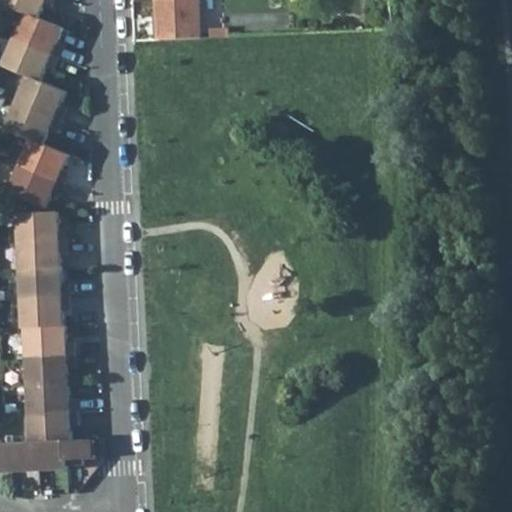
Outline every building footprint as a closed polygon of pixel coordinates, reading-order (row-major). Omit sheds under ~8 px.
[(2,0),(2,1),(27,12),(42,18),(47,4),(53,7),(56,0),(2,0)] [(157,0),(158,40),(200,38),(199,0),(157,0)] [(67,45),(61,43),(67,29),(42,18),(27,12),(16,39),(62,58),(67,45)] [(29,75),(45,82),(50,68),(56,70),(62,58),(16,39),(5,65),(29,75)] [(70,108),(63,106),(69,92),(45,82),(29,75),(18,102),(64,121),(70,108)] [(33,139),(47,145),(53,132),(59,135),(64,121),(18,102),(7,128),(33,139)] [(22,165),(67,185),(73,172),(67,170),(73,156),(47,145),(33,139),(22,165)] [(38,205),(49,210),(56,196),(62,198),(67,185),(22,165),(10,192),(38,205)] [(38,205),(33,215),(48,215),(49,210),(38,205)] [(68,229),(62,230),(61,214),(58,214),(48,215),(33,215),(19,216),(21,244),(69,242),(68,229)] [(69,242),(21,244),(22,272),(61,270),(63,270),(63,255),(69,255),(69,242)] [(71,285),(64,286),(63,270),(61,270),(22,272),(23,301),(71,298),(71,285)] [(71,298),(23,301),(25,328),(27,328),(66,326),(65,311),(72,311),(71,298)] [(68,326),(66,326),(27,328),(28,357),(76,354),(76,341),(69,342),(68,326)] [(76,354),(28,357),(30,384),(69,382),(71,382),(70,368),(77,367),(76,354)] [(78,397),(72,398),(71,382),(69,382),(30,384),(31,413),(79,410),(78,397)] [(79,410),(31,413),(33,441),(41,440),(68,439),(74,439),(73,424),(80,423),(79,410)] [(69,458),(96,457),(95,438),(74,439),(68,439),(69,458)] [(42,469),(69,467),(69,458),(68,439),(41,440),(42,469)] [(14,470),(42,469),(41,440),(33,441),(13,442),(14,470)] [(0,470),(14,470),(13,442),(3,442),(0,442),(0,470)]
